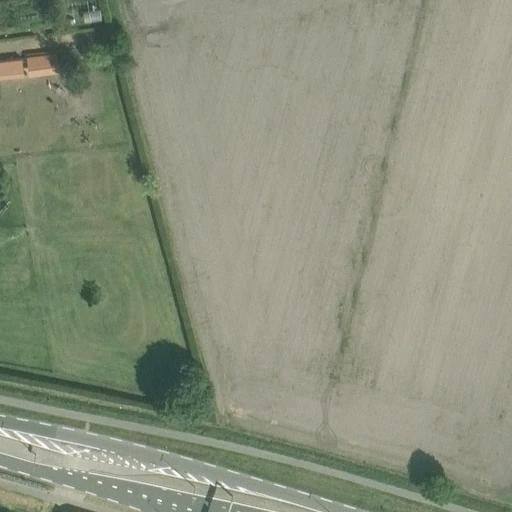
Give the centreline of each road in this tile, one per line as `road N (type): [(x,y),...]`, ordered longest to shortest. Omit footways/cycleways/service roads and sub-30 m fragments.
road 1 (tertiary): [(340,511),(0,422)]
road 2 (tertiary): [(0,463),(167,511)]
